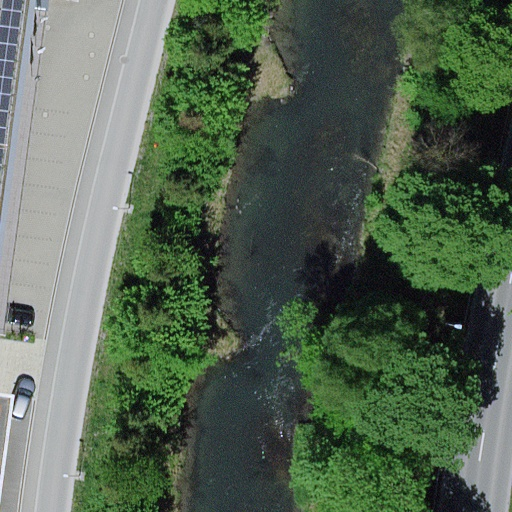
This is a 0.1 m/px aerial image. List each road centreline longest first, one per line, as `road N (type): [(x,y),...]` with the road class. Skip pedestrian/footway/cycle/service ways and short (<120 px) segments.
road 1 (unclassified): [(159,0),(102,238),(52,511)]
road 2 (secondary): [(472,511),(511,265)]
